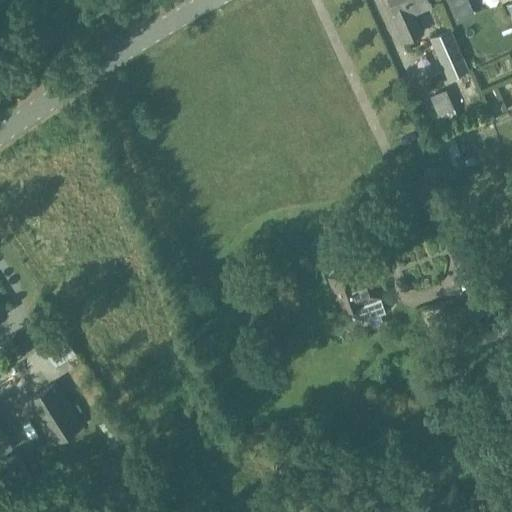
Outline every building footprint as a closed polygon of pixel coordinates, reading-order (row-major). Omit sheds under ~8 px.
[(392,0),(404,25),(400,28),(405,40),(424,31),(415,12),(427,7),(424,0),(423,0),(392,0)] [(465,0),(443,0),(452,21),(471,13),(465,0)] [(468,70),(451,28),(430,36),(448,78),(468,70)] [(457,116),(446,89),(431,96),(422,100),(426,108),(427,108),(430,115),(436,112),(438,115),(446,112),(449,119),(457,116)] [(440,160),(425,165),(430,183),(446,177),(440,160)] [(357,321),(362,319),(369,317),(373,329),(384,325),(380,313),(386,311),(372,270),(355,276),(352,269),(331,276),(342,310),(352,307),(357,321)] [(481,294),(444,307),(460,350),(497,337),(481,294)] [(66,344),(47,357),(56,370),(75,358),(66,344)] [(26,400),(53,444),(84,425),(56,381),(26,400)] [(35,483),(17,450),(0,459),(0,470),(13,495),(35,483)]
